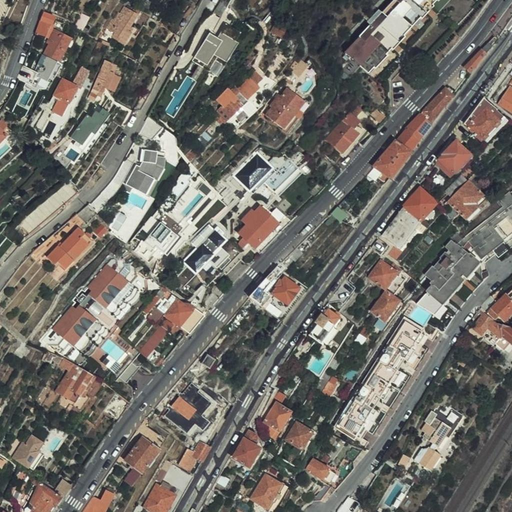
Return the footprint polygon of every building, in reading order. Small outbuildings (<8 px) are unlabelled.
[(128,6),(134,10),(138,4),(132,0),(131,2),(128,6)] [(336,44),(358,63),(369,74),(412,27),(435,0),(376,0),(372,5),(377,8),(366,20),(362,16),(336,44)] [(118,12),(107,27),(109,29),(109,30),(115,34),(113,36),(119,40),(127,27),(124,25),(134,10),(128,6),(121,1),(115,9),(118,12)] [(36,15),(48,19),(51,11),(39,6),(36,15)] [(102,23),(107,27),(118,12),(115,9),(112,8),(108,14),(102,23)] [(34,22),(32,27),(42,31),(48,19),(36,15),(34,22)] [(46,38),(40,50),(56,57),(68,33),(50,24),(43,37),(46,38)] [(209,30),(207,34),(219,40),(227,25),(225,24),(218,35),(209,30)] [(219,40),(207,34),(199,49),(200,50),(195,59),(202,62),(199,67),(217,77),(224,65),(227,68),(234,56),(232,54),(238,44),(235,42),(241,33),(227,25),(219,40)] [(160,39),(158,37),(152,48),(145,44),(141,50),(149,55),(160,39)] [(163,41),(160,39),(149,55),(154,57),(163,41)] [(56,57),(40,50),(35,63),(32,62),(29,68),(48,77),(40,91),(45,94),(55,74),(51,72),(59,58),(56,57)] [(475,57),(465,67),(471,73),(486,53),(482,50),(475,57)] [(100,54),(90,77),(99,82),(109,86),(119,62),(100,54)] [(310,64),(303,59),(294,70),(301,76),(310,64)] [(126,80),(137,86),(142,78),(141,77),(130,71),(126,80)] [(53,84),(50,89),(55,92),(64,97),(72,81),(59,74),(53,84)] [(84,92),(85,93),(89,95),(91,90),(95,91),(98,84),(99,82),(90,77),(84,92)] [(64,97),(63,99),(68,102),(70,96),(72,97),(80,83),(73,80),(72,81),(64,97)] [(222,114),(236,100),(233,97),(239,91),(230,81),(225,86),(222,83),(211,94),(220,104),(216,108),(222,114)] [(268,103),(261,110),(282,126),(303,99),(283,83),(277,91),(275,89),(266,101),(268,103)] [(511,84),(499,103),(511,111),(511,84)] [(422,113),(433,122),(440,112),(454,95),(451,92),(447,87),(422,113)] [(233,97),(236,100),(243,107),(249,101),(239,91),(233,97)] [(55,92),(49,105),(57,109),(63,99),(64,97),(55,92)] [(484,108),(469,128),(471,130),(485,144),(498,132),(504,126),(508,130),(511,126),(511,124),(506,119),(488,103),(484,108)] [(83,107),(73,122),(81,127),(82,125),(86,128),(90,121),(85,117),(89,111),(83,107)] [(92,108),(89,111),(85,117),(90,121),(97,111),(92,108)] [(150,111),(146,116),(151,120),(155,115),(150,111)] [(354,119),(357,116),(351,111),(328,140),(344,153),(365,127),(359,122),(354,119)] [(406,131),(399,139),(406,144),(413,149),(433,122),(422,113),(416,119),(407,128),(408,129),(413,134),(412,135),(406,131)] [(81,127),(73,122),(67,131),(74,136),(81,127)] [(389,177),(391,178),(395,173),(410,155),(412,152),(411,151),(404,146),(406,144),(399,139),(397,141),(396,140),(388,150),(382,157),(375,165),(377,167),(374,172),(385,181),(389,177)] [(460,139),(441,163),(443,165),(456,178),(478,157),(463,142),(460,139)] [(138,146),(138,148),(137,156),(133,162),(130,160),(119,180),(142,193),(158,164),(158,154),(150,148),(139,146),(138,146)] [(233,175),(250,192),(276,168),(259,150),(233,175)] [(453,203),(465,214),(471,221),(484,209),(484,208),(491,200),(473,181),(463,192),(453,203)] [(28,215),(22,224),(30,232),(50,215),(48,210),(58,201),(61,203),(63,205),(77,193),(69,182),(48,199),(32,212),(28,215)] [(404,212),(386,236),(392,240),(396,243),(397,244),(401,247),(405,250),(414,237),(423,225),(426,221),(430,217),(435,211),(441,206),(437,199),(426,189),(423,187),(404,212)] [(465,239),(462,243),(482,260),(486,257),(498,249),(508,241),(507,240),(511,235),(511,194),(501,202),(506,208),(487,222),(465,239)] [(48,210),(50,215),(63,205),(61,203),(58,201),(48,210)] [(240,232),(256,248),(281,222),(261,203),(255,210),(253,208),(242,219),(247,224),(240,232)] [(89,205),(75,216),(84,225),(97,214),(94,212),(89,205)] [(338,207),(333,213),(338,217),(342,219),(346,214),(338,207)] [(161,222),(146,241),(155,249),(158,246),(165,252),(178,236),(161,222)] [(108,228),(102,224),(95,231),(100,236),(108,228)] [(184,261),(197,274),(230,240),(224,234),(226,232),(219,225),(184,261)] [(80,226),(74,231),(80,236),(82,234),(85,231),(80,226)] [(80,236),(74,231),(61,245),(60,244),(48,256),(55,264),(59,260),(67,267),(90,243),(82,234),(80,236)] [(82,234),(90,243),(94,239),(85,231),(82,234)] [(482,260),(462,243),(459,244),(455,240),(448,247),(450,249),(427,276),(433,282),(431,284),(433,285),(419,302),(435,316),(447,303),(446,302),(482,260)] [(295,247),(288,254),(293,259),(300,252),(295,247)] [(70,344),(74,347),(85,334),(98,320),(83,307),(72,319),(70,317),(77,308),(68,301),(74,294),(77,298),(82,293),(78,289),(83,283),(92,291),(100,282),(102,284),(92,296),(107,308),(119,295),(130,282),(126,279),(132,272),(131,263),(117,251),(115,251),(111,252),(106,253),(102,258),(80,283),(77,281),(65,295),(68,297),(46,323),(37,334),(50,346),(63,352),(70,344)] [(386,291),(388,288),(403,269),(397,264),(394,268),(382,258),(367,277),(386,291)] [(251,298),(259,305),(268,295),(264,292),(282,271),(277,267),(251,298)] [(282,275),(270,292),(288,305),(290,304),(291,305),(301,292),(299,290),(300,289),(282,275)] [(98,320),(101,323),(110,312),(107,308),(92,296),(102,284),(100,282),(92,291),(83,283),(78,289),(82,293),(77,298),(74,294),(68,301),(77,308),(70,317),(72,319),(83,307),(98,320)] [(133,285),(130,282),(119,295),(123,297),(133,285)] [(154,283),(150,289),(154,293),(159,286),(154,283)] [(376,324),(383,330),(389,324),(387,322),(404,300),(388,288),(386,291),(371,311),(380,318),(376,324)] [(157,292),(150,302),(158,309),(163,312),(183,329),(192,319),(199,311),(202,307),(196,303),(194,302),(191,304),(184,299),(176,298),(166,289),(161,295),(157,292)] [(502,314),(506,319),(511,314),(511,290),(498,305),(494,301),(487,308),(497,318),(502,314)] [(119,295),(107,308),(110,312),(123,297),(119,295)] [(143,311),(149,316),(155,310),(156,311),(158,309),(150,302),(143,311)] [(321,322),(317,327),(311,336),(325,344),(343,318),(330,308),(320,322),(321,322)] [(496,319),(488,311),(479,323),(471,332),(479,339),(483,334),(495,345),(504,334),(509,338),(511,339),(511,327),(500,322),(499,323),(495,319),(496,319)] [(157,319),(164,325),(169,319),(162,313),(161,315),(157,319)] [(157,319),(139,342),(146,348),(164,325),(157,319)] [(85,334),(89,337),(101,323),(98,320),(85,334)] [(371,407),(373,403),(376,398),(378,396),(381,398),(399,370),(395,368),(398,364),(401,359),(402,358),(405,360),(423,332),(406,321),(378,366),(340,426),(358,436),(375,409),(371,407)] [(85,334),(74,347),(78,350),(89,337),(85,334)] [(20,341),(17,338),(13,343),(8,349),(14,355),(23,344),(20,341)] [(56,350),(44,346),(40,355),(46,359),(48,355),(54,359),(59,352),(56,350)] [(97,358),(103,363),(107,366),(109,367),(115,360),(104,350),(97,358)] [(149,359),(154,364),(161,355),(155,351),(149,359)] [(59,352),(54,359),(63,365),(64,366),(61,371),(64,373),(59,381),(54,389),(64,395),(70,398),(75,391),(88,371),(59,352)] [(117,360),(126,367),(130,362),(122,354),(117,360)] [(216,360),(208,354),(203,362),(211,368),(216,360)] [(64,366),(63,365),(49,386),(54,389),(59,381),(64,373),(61,371),(64,366)] [(315,374),(309,384),(315,388),(323,373),(317,370),(315,374)] [(196,375),(163,413),(207,440),(230,403),(196,375)] [(324,377),(317,389),(322,392),(328,381),(324,377)] [(320,398),(323,392),(322,392),(317,389),(316,388),(313,393),(320,398)] [(75,391),(70,398),(68,401),(75,405),(82,397),(75,391)] [(268,434),(276,439),(280,431),(283,433),(295,414),(282,407),(288,397),(279,391),(261,420),(273,427),(268,434)] [(99,405),(113,415),(122,402),(114,396),(108,392),(99,405)] [(443,410),(439,407),(434,414),(430,411),(425,419),(421,416),(416,424),(420,427),(417,431),(428,439),(426,443),(417,444),(416,445),(409,455),(426,466),(437,450),(430,446),(438,434),(442,429),(446,433),(455,419),(461,410),(448,402),(443,410)] [(139,420),(133,429),(137,432),(145,423),(149,418),(144,414),(139,420)] [(299,420),(286,442),(303,451),(313,434),(302,427),(304,424),(299,420)] [(145,423),(137,432),(119,455),(129,462),(136,467),(153,446),(161,435),(145,423)] [(259,438),(256,433),(250,430),(246,438),(256,443),(259,438)] [(13,457),(30,468),(42,450),(41,449),(46,441),(33,433),(27,442),(24,440),(13,457)] [(235,457),(251,466),(262,447),(256,443),(246,438),(235,457)] [(187,448),(179,464),(193,472),(201,460),(203,461),(212,445),(201,439),(197,446),(194,451),(192,450),(187,448)] [(398,448),(393,459),(400,462),(405,452),(398,448)] [(153,465),(156,467),(162,457),(159,455),(153,465)] [(152,511),(153,511),(155,511),(156,511),(163,502),(182,468),(162,457),(156,467),(136,502),(132,500),(125,511),(152,511)] [(324,479),(324,480),(329,482),(336,470),(314,458),(307,469),(324,479)] [(136,467),(129,462),(120,474),(126,479),(136,467)] [(163,502),(156,511),(164,511),(171,501),(189,472),(182,468),(163,502)] [(267,478),(254,498),(269,508),(284,486),(276,480),(277,478),(270,473),(267,478)] [(47,511),(53,504),(56,507),(63,498),(54,491),(32,475),(29,479),(38,485),(31,502),(34,507),(31,511),(47,511)] [(63,478),(54,491),(63,498),(72,485),(63,478)] [(84,499),(76,511),(77,511),(94,511),(104,495),(107,489),(100,486),(95,495),(89,492),(84,499)] [(346,501),(338,511),(346,511),(352,504),(346,501)]
